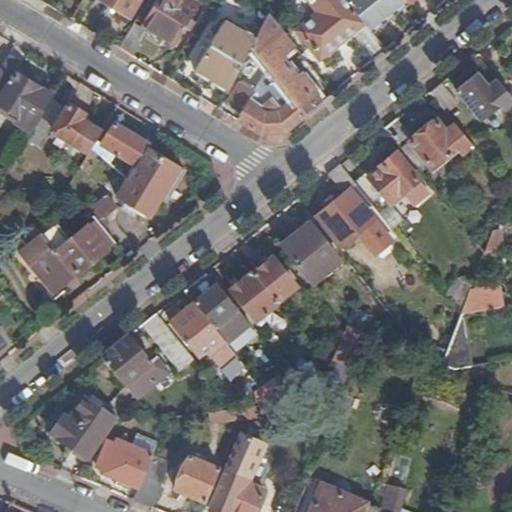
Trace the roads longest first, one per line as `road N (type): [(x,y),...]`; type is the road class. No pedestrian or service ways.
road 1 (residential): [(278,175),(0,400)]
road 2 (residential): [(278,175),(0,6)]
road 3 (residential): [(498,0),(278,175)]
